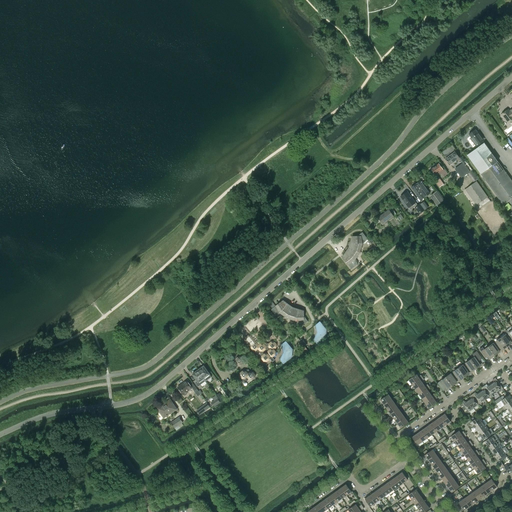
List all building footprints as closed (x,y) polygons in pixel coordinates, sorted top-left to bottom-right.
[(511,108),(509,111),(508,109),(504,112),(503,112),(501,113),(501,114),(501,115),(501,116),(502,118),(504,118),(508,124),(511,120),(511,108)] [(475,129),(469,134),(475,143),(474,143),(476,146),(477,148),(484,143),(482,140),(483,139),(481,135),(480,136),(475,129)] [(477,148),(467,155),(503,205),(511,198),(511,181),(484,143),(477,148)] [(456,162),(456,161),(459,158),(455,152),(446,158),(450,165),(454,162),(454,163),(456,162)] [(463,162),(454,168),(461,177),(469,171),(471,169),(472,169),(465,160),(463,162)] [(438,164),(431,169),(434,174),(436,176),(439,174),(440,175),(441,174),(444,177),(448,174),(444,169),(443,170),(442,168),(438,164)] [(472,171),(469,173),(475,181),(478,179),(472,171)] [(440,187),(444,184),(439,178),(435,181),(440,187)] [(425,197),(425,196),(429,193),(420,181),(416,184),(425,197)] [(487,196),(476,181),(465,189),(476,205),(477,204),(479,206),(479,207),(480,208),(490,200),(487,197),(487,196)] [(411,187),(420,200),(425,197),(416,184),(411,187)] [(437,190),(429,196),(436,205),(444,200),(437,190)] [(400,197),(410,210),(417,205),(407,192),(400,197)] [(415,207),(419,214),(424,210),(420,204),(415,207)] [(389,210),(378,217),(383,224),(393,216),(389,210)] [(367,240),(367,239),(362,232),(357,236),(352,236),(349,248),(342,257),(344,260),(345,262),(347,264),(351,269),(357,264),(355,260),(360,253),(362,245),(367,240)] [(304,316),(304,311),(293,307),(283,300),(276,305),(276,306),(271,309),(276,316),(276,315),(280,313),(287,318),(295,321),(300,326),(301,326),(307,321),(308,321),(304,316)] [(324,332),(327,330),(320,321),(315,325),(316,329),(318,332),(318,334),(315,336),(314,340),(315,342),(317,344),(326,337),(324,335),(323,334),(324,332)] [(511,343),(511,340),(510,338),(507,333),(501,338),(506,346),(509,343),(510,345),(511,343)] [(276,347),(276,344),(274,342),(271,342),(269,344),(269,345),(265,344),(264,345),(264,344),(261,344),(261,342),(260,340),(258,340),(256,342),(250,335),(248,335),(245,338),(245,340),(250,347),(251,347),(251,348),(253,350),(254,350),(253,352),(255,352),(260,358),(262,358),(264,360),(264,361),(267,361),(268,360),(269,359),(270,359),(271,360),(272,362),(274,360),(275,360),(273,357),(273,356),(275,355),(275,352),(274,349),(276,347)] [(506,346),(501,338),(494,342),(501,351),(504,349),(503,348),(506,346)] [(282,356),(280,359),(282,361),(284,364),(292,357),(291,355),(290,354),(290,352),(293,350),(286,341),(282,345),(282,348),(285,351),(284,353),(282,356)] [(501,351),(494,342),(488,346),(494,354),(497,352),(498,353),(501,351)] [(494,354),(488,346),(488,347),(486,344),(479,349),(484,356),(486,355),(489,360),(492,358),(491,357),(494,354)] [(299,349),(300,352),(303,356),(309,352),(306,348),(304,345),(299,349)] [(477,351),(475,353),(472,354),(474,357),(470,359),(476,367),(479,365),(480,366),(483,364),(480,360),(482,358),(477,351)] [(476,367),(470,359),(464,364),(471,373),(474,371),(473,370),(476,367)] [(471,373),(464,364),(463,365),(461,362),(458,365),(460,367),(458,368),(464,376),(467,374),(468,375),(471,373)] [(198,369),(198,370),(205,381),(211,376),(204,366),(202,367),(200,367),(198,368),(198,369)] [(464,376),(458,368),(452,372),(459,382),(462,380),(461,378),(464,376)] [(255,377),(255,374),(253,372),(250,372),(248,369),(246,371),(243,371),(240,373),(240,376),(242,378),(245,378),(247,377),(249,379),(252,379),(255,377)] [(194,373),(192,374),(196,379),(193,381),(197,387),(206,381),(205,381),(198,370),(197,370),(196,370),(194,371),(194,373)] [(459,382),(452,372),(446,377),(451,385),(455,383),(456,384),(459,382)] [(416,374),(408,380),(412,385),(422,377),(421,375),(419,376),(420,377),(419,378),(416,374)] [(423,384),(421,381),(421,380),(422,380),(422,381),(424,379),(422,377),(412,385),(415,389),(423,384)] [(451,385),(446,377),(437,383),(443,391),(445,389),(446,391),(449,388),(448,387),(451,385)] [(503,389),(495,378),(492,380),(494,381),(491,384),(496,392),(501,389),(502,390),(503,389)] [(193,383),(192,384),(190,385),(187,380),(178,387),(183,394),(184,395),(185,395),(187,394),(187,393),(186,392),(192,388),(194,391),(197,390),(197,389),(193,383)] [(418,394),(429,386),(427,384),(426,385),(426,386),(425,387),(423,384),(415,389),(418,394)] [(496,392),(491,384),(488,386),(486,384),(484,386),(492,397),(493,396),(492,395),(496,392)] [(430,393),(428,391),(427,390),(428,389),(429,390),(431,389),(429,386),(418,394),(422,398),(430,393)] [(492,397),(484,386),(481,388),(482,390),(479,392),(485,400),(489,397),(490,398),(492,397)] [(485,400),(479,392),(476,394),(475,392),(472,394),(480,405),(482,404),(481,403),(485,400)] [(425,403),(436,396),(434,393),(432,395),(433,395),(432,396),(430,393),(422,398),(425,403)] [(384,405),(392,399),(388,394),(380,400),(384,405)] [(480,405),(472,394),(470,396),(471,398),(468,400),(474,408),(478,405),(479,406),(480,405)] [(504,405),(511,399),(511,398),(509,395),(501,400),(504,405)] [(436,402),(435,400),(434,399),(435,398),(435,399),(437,398),(436,396),(425,403),(429,408),(436,402)] [(214,400),(211,402),(213,405),(214,407),(220,403),(220,402),(220,401),(217,398),(214,400)] [(387,409),(395,404),(392,399),(384,405),(387,409)] [(164,418),(176,409),(170,400),(167,402),(157,408),(157,409),(164,418)] [(474,408),(468,400),(465,402),(463,400),(461,402),(462,404),(468,412),(469,414),(470,412),(469,411),(474,408)] [(207,403),(197,411),(199,414),(209,407),(207,403)] [(390,414),(398,408),(395,404),(387,409),(390,414)] [(394,419),(401,413),(398,408),(390,414),(394,419)] [(397,423),(405,418),(401,413),(394,419),(397,423)] [(450,421),(445,414),(440,417),(446,425),(450,421)] [(474,427),(482,421),(479,416),(471,422),(474,427)] [(175,428),(183,422),(179,417),(171,423),(175,428)] [(446,425),(440,417),(435,420),(441,428),(446,425)] [(400,428),(408,422),(405,418),(397,423),(400,428)] [(441,428),(435,420),(431,424),(436,431),(441,428)] [(477,431),(485,425),(482,421),(474,427),(477,431)] [(436,431),(431,424),(426,427),(432,435),(436,431)] [(480,436),(488,430),(485,425),(477,431),(480,436)] [(432,435),(426,427),(421,430),(427,438),(432,435)] [(483,440),(493,433),(490,428),(488,430),(480,436),(483,440)] [(427,438),(421,430),(417,434),(422,441),(427,438)] [(454,441),(465,433),(463,431),(461,432),(462,433),(461,434),(459,431),(451,436),(454,441)] [(465,440),(464,438),(463,437),(464,436),(465,437),(466,436),(465,433),(454,441),(458,446),(465,440)] [(422,441),(417,434),(412,437),(418,445),(422,441)] [(496,440),(498,439),(495,434),(484,442),(488,446),(496,440)] [(499,445),(501,443),(498,439),(496,440),(488,446),(491,451),(499,445)] [(461,450),(471,443),(470,440),(468,442),(469,443),(468,443),(465,440),(458,446),(461,450)] [(472,449),(470,447),(470,446),(471,445),(471,446),(473,445),(471,443),(461,450),(464,455),(472,449)] [(494,455),(502,449),(499,445),(491,451),(494,455)] [(497,459),(505,454),(508,451),(505,447),(502,449),(494,455),(497,459)] [(428,460),(436,454),(432,449),(425,455),(428,460)] [(468,460),(478,452),(476,450),(475,451),(475,452),(474,452),(472,449),(464,455),(468,460)] [(479,459),(477,456),(476,455),(477,455),(478,456),(480,454),(478,452),(468,460),(471,464),(479,459)] [(431,464),(439,459),(436,454),(428,460),(431,464)] [(435,469),(443,463),(439,459),(431,464),(435,469)] [(474,469),(485,461),(483,459),(481,460),(482,461),(481,462),(479,459),(471,464),(474,469)] [(485,468),(484,465),(483,465),(484,464),(485,465),(486,464),(485,461),(474,469),(478,474),(485,468)] [(438,474),(446,468),(443,463),(435,469),(438,474)] [(441,478),(449,473),(446,468),(438,474),(441,478)] [(408,480),(402,472),(397,475),(403,483),(408,480)] [(445,483),(452,477),(449,473),(441,478),(445,483)] [(403,483),(397,475),(393,479),(398,486),(403,483)] [(448,487),(456,482),(452,477),(445,483),(448,487)] [(398,486),(393,479),(388,482),(394,490),(398,486)] [(497,487),(491,479),(487,482),(492,490),(497,487)] [(394,490),(388,482),(383,485),(389,493),(394,490)] [(451,492),(459,487),(456,482),(448,487),(451,492)] [(492,490),(487,482),(482,486),(488,493),(492,490)] [(351,492),(346,484),(341,488),(346,495),(351,492)] [(389,493),(383,485),(379,489),(384,496),(389,493)] [(488,493),(482,486),(477,489),(483,497),(488,493)] [(346,495),(341,488),(336,491),(342,499),(346,495)] [(384,496),(379,489),(374,492),(380,500),(384,496)] [(412,500),(419,494),(416,489),(408,495),(412,500)] [(483,497),(477,489),(473,492),(478,500),(483,497)] [(342,499),(336,491),(332,494),(337,502),(342,499)] [(380,500),(374,492),(370,495),(375,503),(380,500)] [(478,500),(473,492),(468,496),(474,503),(478,500)] [(337,502),(332,494),(327,498),(333,505),(337,502)] [(415,504),(422,499),(419,494),(412,500),(415,504)] [(375,503),(370,495),(365,499),(370,506),(375,503)] [(474,503),(468,496),(463,499),(469,507),(474,503)] [(333,505),(327,498),(322,501),(328,509),(333,505)] [(418,509),(426,503),(422,499),(415,504),(418,509)] [(469,507),(463,499),(459,502),(459,503),(464,510),(469,507)] [(328,509),(322,501),(318,504),(323,511),(328,509)] [(420,511),(423,511),(429,508),(426,503),(418,509),(420,511)]
